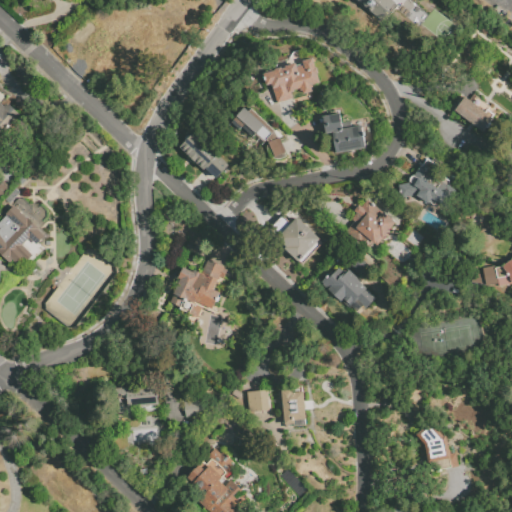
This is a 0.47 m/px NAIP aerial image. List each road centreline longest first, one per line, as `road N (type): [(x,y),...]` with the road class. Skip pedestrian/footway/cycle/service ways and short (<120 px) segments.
road 1 (residential): [(0,16),(319,321),(352,362),(360,511)]
road 2 (residential): [(250,0),(180,87),(145,155),(148,254),(137,296),(88,346),(0,382)]
road 3 (residential): [(239,13),(270,26),(315,27),(340,40),(377,73),(400,118),(392,157),(345,177),(267,184),(223,228)]
road 4 (residential): [(0,367),(151,511)]
